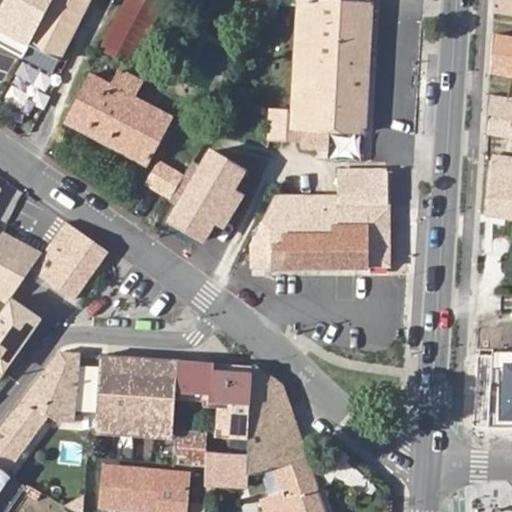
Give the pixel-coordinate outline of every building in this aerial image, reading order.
[(0,30),(58,59),(87,0),(8,0),(6,6),(0,17),(0,30)] [(149,0),(126,0),(101,49),(130,64),(161,7),(149,0)] [(304,64),(307,0),(304,0),(296,0),(293,63),(304,64)] [(304,64),(369,68),(372,4),(307,0),(304,64)] [(0,40),(54,68),(58,59),(0,30),(0,40)] [(511,36),(493,33),(491,73),(511,77),(511,36)] [(260,54),(247,51),(240,69),(250,74),(260,54)] [(302,110),(304,64),(293,63),(291,110),(302,110)] [(366,132),(369,68),(304,64),(302,110),(291,110),(271,110),(270,139),(272,139),(297,139),(301,139),(302,129),(366,132)] [(88,73),(63,122),(147,164),(172,117),(133,96),(141,78),(122,68),(112,84),(88,73)] [(489,95),(487,135),(511,140),(511,91),(511,99),(489,95)] [(240,99),(229,94),(223,107),(234,113),(240,99)] [(182,176),(179,181),(223,204),(232,189),(244,170),(210,150),(200,165),(192,160),(182,176)] [(485,216),(511,219),(511,157),(492,155),(485,216)] [(145,182),(170,197),(179,181),(182,176),(158,162),(145,182)] [(252,245),(253,267),(369,267),(369,264),(387,264),(387,171),(340,171),(340,197),(276,197),(275,219),(267,219),(252,245)] [(179,181),(170,197),(179,202),(169,220),(202,240),(213,220),(223,204),(179,181)] [(223,204),(234,209),(243,195),(232,189),(223,204)] [(223,204),(213,220),(224,226),(234,209),(223,204)] [(106,253),(66,224),(31,274),(72,301),(106,253)] [(4,352),(8,355),(34,318),(11,303),(0,318),(0,358),(4,352)] [(511,352),(491,353),(492,423),(511,423),(511,352)] [(77,355),(59,354),(35,380),(30,386),(0,426),(0,472),(6,477),(38,432),(48,419),(55,424),(72,425),(73,410),(77,355)] [(174,393),(177,361),(100,356),(92,426),(171,430),(174,401),(174,393)] [(213,364),(177,361),(174,393),(208,395),(207,403),(216,404),(249,406),(251,374),(213,371),(213,364)] [(251,367),(213,364),(213,371),(251,374),(251,367)] [(251,367),(251,374),(249,406),(248,420),(247,443),(246,458),(205,456),(205,460),(204,486),(246,488),(246,474),(272,468),(282,497),(261,504),(264,511),(323,511),(305,459),(282,387),(251,367)] [(208,395),(174,393),(174,401),(207,403),(208,395)] [(248,420),(249,406),(216,404),(214,441),(228,441),(231,419),(248,420)] [(228,441),(247,443),(248,420),(231,419),(228,441)] [(177,457),(205,460),(205,456),(206,433),(178,431),(177,457)] [(103,470),(101,508),(137,511),(183,511),(186,477),(103,470)] [(7,477),(0,487),(0,511),(3,511),(23,485),(7,477)]
